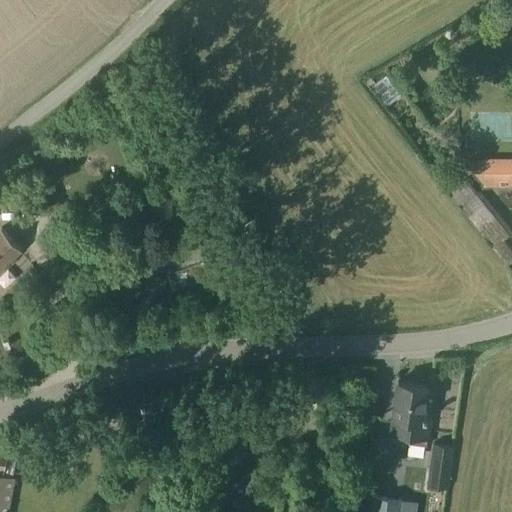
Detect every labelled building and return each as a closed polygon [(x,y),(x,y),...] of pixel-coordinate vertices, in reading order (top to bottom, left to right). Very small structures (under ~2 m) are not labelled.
[(481,188),(511,188),(511,159),(482,160),(482,161),(463,161),(481,188)] [(465,180),(447,194),(506,268),(511,263),(511,255),(499,238),(509,230),(478,192),(476,194),(465,180)] [(0,272),(21,253),(0,230),(0,272)] [(205,266),(171,277),(176,290),(209,279),(205,266)] [(406,445),(423,447),(424,441),(426,441),(430,408),(423,407),(425,386),(397,382),(390,435),(402,437),(401,442),(407,443),(406,445)] [(0,511),(7,511),(14,477),(12,476),(17,450),(16,449),(7,448),(0,437),(0,511)] [(453,446),(431,443),(426,485),(447,488),(453,446)] [(413,511),(415,503),(370,495),(367,511),(413,511)]
